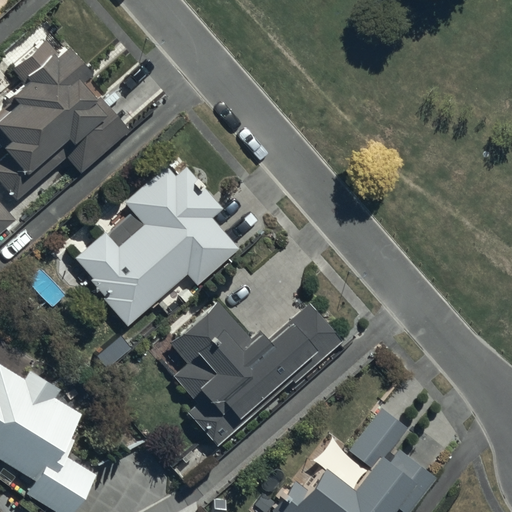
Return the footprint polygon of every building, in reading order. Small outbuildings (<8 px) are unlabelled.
[(44,40),(11,68),(24,84),(0,108),(0,144),(8,153),(0,159),(0,182),(16,199),(65,157),(80,174),(127,130),(102,103),(97,107),(93,102),(95,100),(80,82),(90,74),(66,47),(56,55),(44,40)] [(103,232),(74,258),(91,277),(88,280),(104,297),(102,299),(126,326),(186,274),(196,284),(238,249),(212,218),(223,208),(185,168),(176,176),(165,165),(124,203),(131,211),(106,235),(103,232)] [(0,202),(0,232),(15,219),(0,202)] [(215,301),(167,342),(186,364),(172,376),(195,402),(185,411),(215,445),(241,422),(235,416),(285,372),(293,382),(341,341),(307,302),(263,340),(256,332),(248,339),(215,301)] [(0,459),(33,479),(25,493),(58,511),(72,511),(94,475),(60,455),(80,413),(54,398),(59,389),(28,369),(22,379),(0,365),(0,459)] [(269,510),(271,511),(388,511),(393,505),(401,511),(406,511),(434,478),(397,449),(391,456),(387,452),(405,428),(379,407),(346,449),(366,465),(348,488),(320,466),(302,489),(291,480),(281,493),(289,498),(284,504),(278,499),(269,510)]
